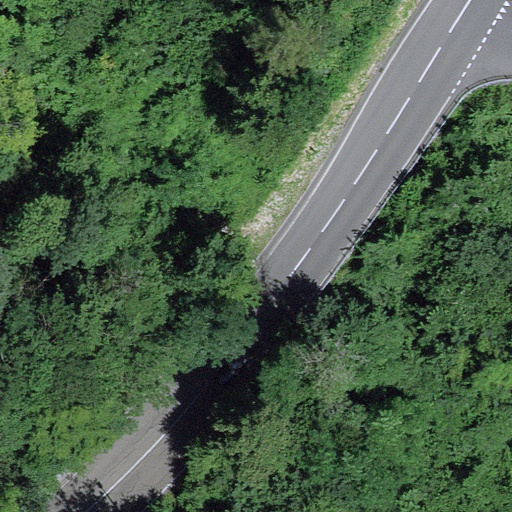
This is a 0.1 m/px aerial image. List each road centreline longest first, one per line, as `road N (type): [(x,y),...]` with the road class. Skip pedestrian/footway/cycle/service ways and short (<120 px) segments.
road 1 (unclassified): [(467,6),(246,337),(87,511)]
road 2 (track): [(0,478),(83,420),(186,321),(216,319),(246,337)]
